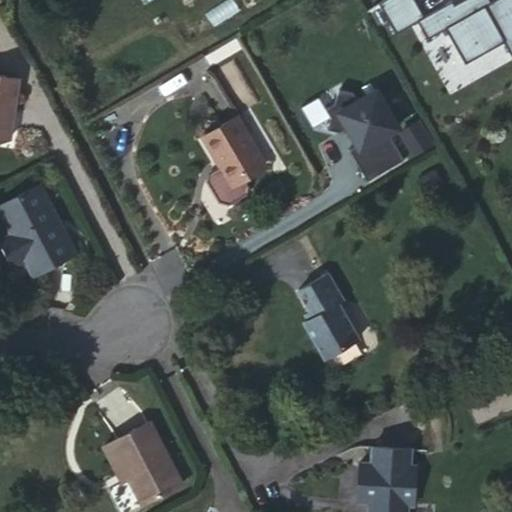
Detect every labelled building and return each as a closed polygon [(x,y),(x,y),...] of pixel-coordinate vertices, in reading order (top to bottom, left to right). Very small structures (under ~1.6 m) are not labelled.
[(462,0),(423,22),(411,0),(384,0),(374,6),(393,39),(415,27),(425,46),(446,34),(464,67),(501,46),(509,60),(511,58),(511,0),(501,0),(490,6),(486,0),(462,0)] [(0,76),(0,136),(10,138),(18,79),(0,76)] [(353,93),(338,91),(325,134),(337,136),(342,133),(368,183),(404,162),(393,142),(402,137),(378,92),(358,103),(353,93)] [(203,139),(217,161),(230,183),(264,163),(237,118),(203,139)] [(230,183),(217,161),(212,164),(228,193),(267,168),(264,163),(230,183)] [(39,188),(0,207),(0,213),(12,237),(2,243),(14,268),(25,261),(34,278),(76,255),(65,236),(61,238),(54,225),(58,223),(39,188)] [(330,275),(324,279),(340,307),(346,304),(330,275)] [(340,307),(324,279),(299,293),(312,315),(316,321),(310,324),(306,326),(327,360),(360,341),(340,307)] [(316,321),(312,315),(306,318),(310,324),(316,321)] [(105,449),(119,477),(126,474),(130,481),(144,507),(183,486),(151,425),(105,449)] [(409,454),(369,450),(367,465),(356,463),(352,503),(370,505),(369,511),(403,511),(404,507),(410,508),(413,468),(408,468),(409,454)] [(126,474),(119,477),(123,485),(130,481),(126,474)]
